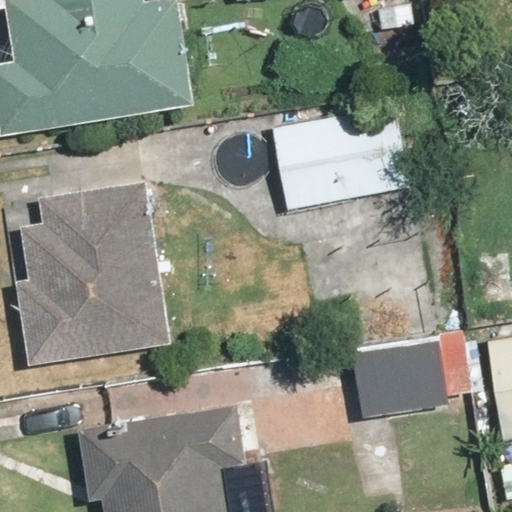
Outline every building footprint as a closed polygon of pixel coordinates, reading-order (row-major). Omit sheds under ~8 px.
[(27,58),(6,61),(18,130),(207,99),(191,0),(0,0),(0,5),(18,3),(27,58)] [(406,101),(280,124),(296,212),(422,188),(406,101)] [(157,183),(51,197),(55,223),(35,226),(41,272),(29,273),(40,358),(178,339),(157,183)] [(304,306),(239,313),(243,352),(308,345),(304,306)] [(478,328),(366,349),(379,414),(490,393),(478,328)] [(102,497),(112,495),(114,511),(236,511),(228,465),(261,459),(251,399),(100,424),(90,426),(102,497)]
